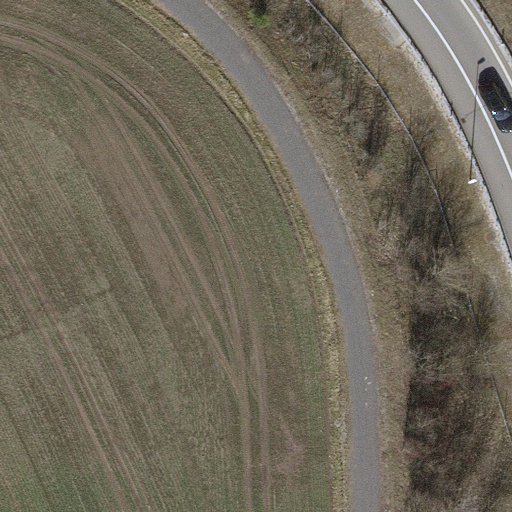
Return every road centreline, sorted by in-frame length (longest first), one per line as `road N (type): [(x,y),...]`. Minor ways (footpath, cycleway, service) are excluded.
road 1 (track): [(374,511),(356,309),(329,210),(291,113),(239,42),(187,0)]
road 2 (motorway): [(435,0),(511,133)]
